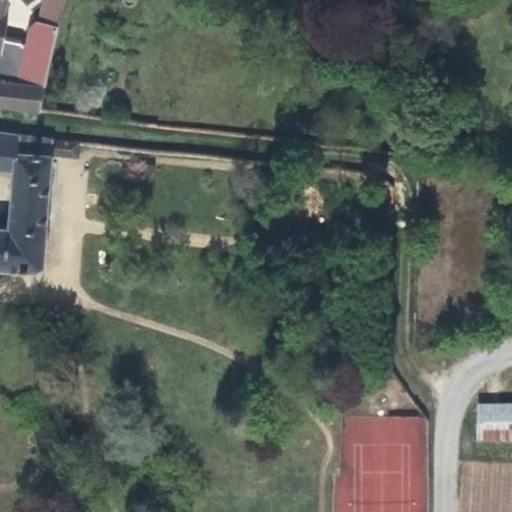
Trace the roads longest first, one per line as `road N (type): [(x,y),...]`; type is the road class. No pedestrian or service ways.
road 1 (track): [(449,410),(414,377),(402,347),(405,191),(392,168),(348,156),(0,120)]
road 2 (unclassified): [(511,353),(481,364),(456,393),(444,511)]
